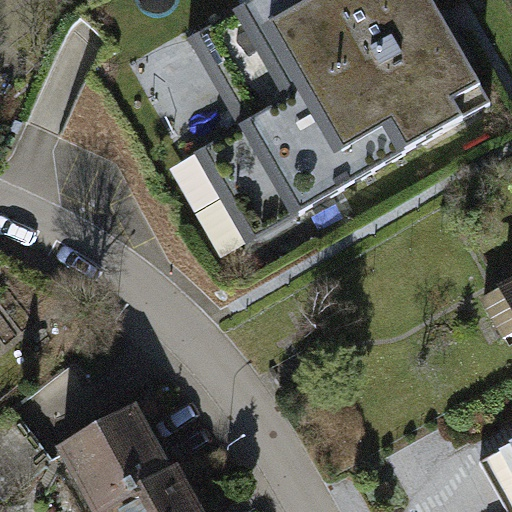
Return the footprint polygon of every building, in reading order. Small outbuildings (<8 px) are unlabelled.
[(423,0),(295,0),(244,30),(296,119),(265,137),(313,219),(491,115),(423,0)] [(217,147),(182,163),(222,255),(257,240),(217,147)] [(511,281),(477,302),(499,341),(511,333),(511,281)] [(212,511),(156,411),(61,464),(87,511),(212,511)] [(511,439),(499,447),(511,470),(511,439)]
